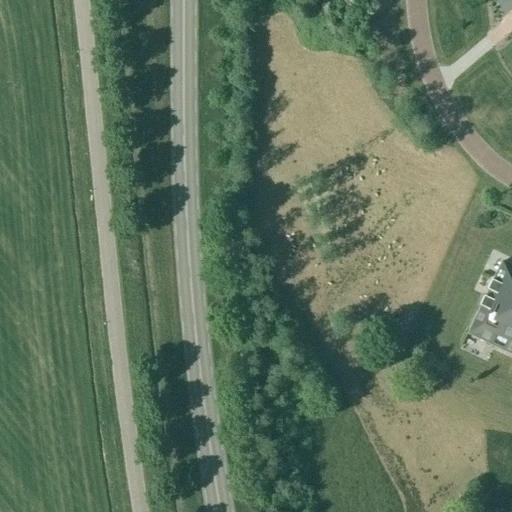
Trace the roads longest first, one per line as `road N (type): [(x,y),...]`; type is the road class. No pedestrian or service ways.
road 1 (unclassified): [(80,0),(140,511)]
road 2 (primary): [(216,511),(195,378),(180,0)]
road 3 (residential): [(511,177),(483,158),(439,97),(415,0)]
